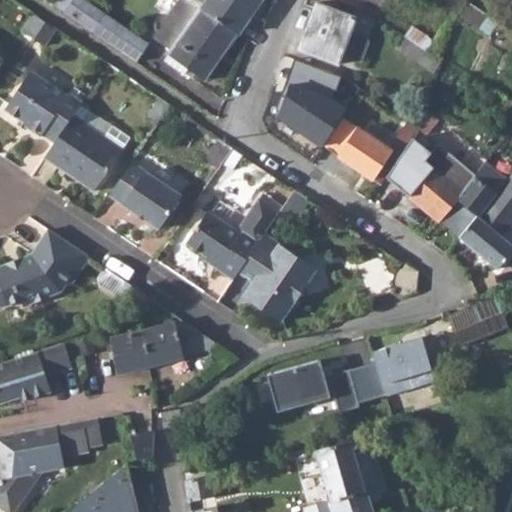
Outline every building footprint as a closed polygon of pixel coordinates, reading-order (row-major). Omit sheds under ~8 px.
[(58,0),(55,5),(138,61),(150,43),(86,0),(58,0)] [(165,18),(158,28),(159,34),(155,39),(173,51),(170,55),(207,81),(241,32),(205,8),(192,0),(181,0),(170,18),(165,18)] [(210,0),(205,8),(241,32),(251,16),(247,13),(255,0),(210,0)] [(449,0),(446,4),(460,13),(467,3),(463,0),(449,0)] [(300,48),(338,64),(342,54),(360,61),(368,43),(365,36),(351,31),(356,18),(317,3),(300,48)] [(23,31),(36,40),(47,22),(34,14),(23,31)] [(36,40),(45,46),(57,29),(47,22),(36,40)] [(397,48),(419,63),(427,52),(405,37),(397,48)] [(443,63),(427,52),(419,63),(434,73),(443,63)] [(314,67),(308,86),(335,95),(342,77),(314,67)] [(45,135),(56,143),(75,114),(81,105),(84,101),(71,92),(69,95),(33,71),(7,111),(20,119),(31,126),(29,128),(43,137),(45,135)] [(277,115),(327,144),(348,108),(297,79),(277,115)] [(160,98),(148,117),(158,123),(170,105),(160,98)] [(75,114),(125,148),(132,139),(81,105),(75,114)] [(328,148),(382,184),(387,177),(413,138),(421,127),(398,112),(392,122),(403,130),(396,141),(380,131),(375,138),(346,119),(328,148)] [(125,148),(75,114),(56,143),(46,157),(98,191),(125,148)] [(26,131),(29,128),(31,126),(20,119),(18,125),(26,131)] [(219,169),(234,146),(233,146),(221,137),(205,160),(219,169)] [(413,138),(387,177),(440,220),(476,176),(436,145),(430,152),(413,138)] [(112,194),(162,228),(183,195),(133,161),(112,194)] [(479,217),(506,180),(484,164),(476,176),(440,220),(460,238),(477,215),(479,217)] [(460,238),(497,268),(511,250),(511,244),(499,233),(511,217),(511,173),(506,180),(479,217),(477,215),(460,238)] [(266,193),(262,199),(282,212),(286,206),(266,193)] [(192,243),(211,256),(226,265),(223,269),(238,278),(244,269),(264,239),(269,232),(282,212),(262,199),(245,224),(250,227),(246,235),(241,231),(213,212),(192,243)] [(32,216),(19,241),(35,249),(48,224),(32,216)] [(241,231),(246,235),(250,227),(245,224),(241,231)] [(48,231),(33,258),(31,262),(13,270),(11,266),(0,270),(0,308),(4,311),(21,303),(24,308),(62,295),(68,286),(75,284),(89,264),(89,258),(48,231)] [(244,269),(258,280),(262,293),(257,301),(278,316),(292,313),(321,267),(313,263),(313,255),(303,247),(294,250),(269,232),(264,239),(244,269)] [(209,260),(223,269),(226,265),(211,256),(209,260)] [(33,258),(11,266),(13,270),(31,262),(33,258)] [(127,298),(134,288),(107,270),(100,280),(101,287),(121,299),(127,298)] [(248,295),(257,301),(262,293),(258,280),(248,295)] [(449,310),(463,344),(509,325),(498,292),(469,302),(449,310)] [(222,347),(183,320),(175,322),(182,354),(183,357),(222,347)] [(112,336),(119,373),(183,357),(182,354),(175,322),(175,321),(112,336)] [(374,354),(386,396),(435,382),(422,340),(374,354)] [(64,343),(0,361),(0,401),(19,396),(20,400),(50,392),(45,376),(71,369),(64,343)] [(267,374),(276,406),(329,392),(333,391),(339,412),(359,406),(349,370),(325,376),(320,360),(267,374)] [(329,392),(276,406),(278,411),(331,397),(329,392)] [(83,421),(87,447),(102,444),(97,418),(83,421)] [(0,476),(0,478),(0,507),(6,511),(12,511),(42,471),(64,468),(62,457),(88,452),(87,447),(83,421),(0,436),(0,476)] [(132,433),(137,457),(154,456),(155,431),(132,433)] [(304,508),(305,510),(305,511),(372,511),(370,502),(354,453),(350,441),(316,449),(331,501),(304,508)] [(366,449),(354,453),(370,502),(381,499),(380,493),(388,490),(376,452),(368,454),(366,449)] [(61,511),(138,511),(127,460),(61,511)] [(187,480),(190,501),(215,496),(210,475),(187,480)] [(460,511),(457,497),(408,511),(460,511)]
